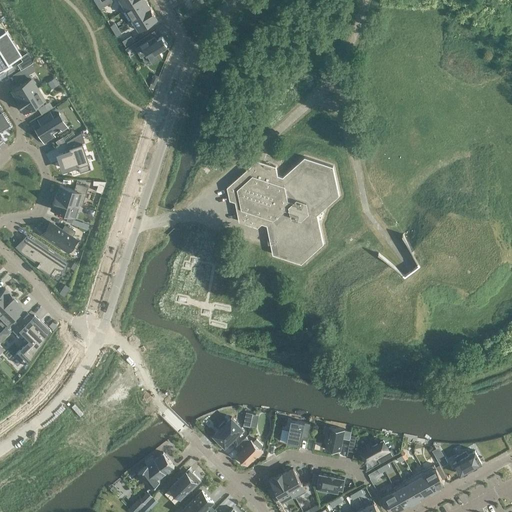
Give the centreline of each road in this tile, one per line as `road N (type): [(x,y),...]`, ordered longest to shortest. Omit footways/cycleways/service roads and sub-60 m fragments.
road 1 (unclassified): [(136,227),(184,74),(234,0)]
road 2 (residential): [(180,47),(121,222)]
road 3 (residential): [(366,480),(353,466),(294,453),(237,483)]
road 4 (residential): [(86,328),(59,374),(0,430)]
